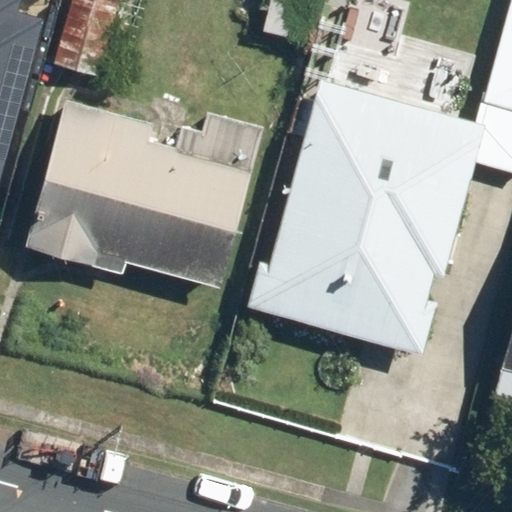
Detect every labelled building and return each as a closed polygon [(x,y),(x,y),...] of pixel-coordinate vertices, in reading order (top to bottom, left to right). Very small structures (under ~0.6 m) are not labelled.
[(0,0),(0,183),(47,11),(21,4),(22,0),(0,0)] [(122,0),(68,0),(53,59),(103,72),(122,0)] [(511,0),(510,0),(485,94),(481,106),(476,122),(323,79),(317,100),(299,95),(288,134),(306,139),(271,264),(260,261),(248,303),(425,352),(439,302),(431,299),(438,274),(446,276),(479,159),(511,168),(511,0)] [(260,0),(254,29),(303,40),(312,0),(260,0)] [(153,124),(67,100),(26,247),(94,266),(99,249),(219,283),(264,123),(206,106),(200,127),(183,122),(176,146),(149,139),(153,124)] [(511,330),(495,394),(511,398),(511,330)]
